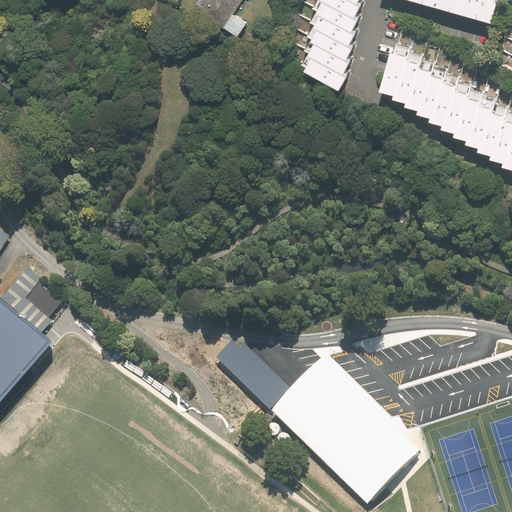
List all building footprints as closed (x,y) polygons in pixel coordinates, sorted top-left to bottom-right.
[(236,12),(243,0),(209,0),(203,10),(240,35),(249,21),(236,12)] [(358,28),(364,15),(361,14),(334,0),(326,0),(322,9),(326,11),(358,28)] [(334,0),(361,14),(367,1),(364,0),(334,0)] [(457,0),(455,8),(469,11),(472,0),(457,0)] [(472,0),(469,11),(483,15),(486,0),(472,0)] [(486,0),(483,15),(496,19),(501,0),(486,0)] [(354,42),(361,29),(358,28),(326,11),(319,24),(322,25),(354,42)] [(352,56),(358,44),(354,42),(322,25),(316,38),(320,40),(352,56)] [(350,71),(357,59),(352,56),(320,40),(313,52),(317,54),(350,71)] [(410,54),(395,49),(385,89),(399,94),(409,57),(410,54)] [(346,85),(353,72),(350,71),(317,54),(310,66),(346,85)] [(422,61),(409,57),(399,94),(398,97),(412,101),(421,65),(422,61)] [(434,69),(421,65),(412,101),(411,105),(424,109),(433,73),(434,69)] [(447,77),(433,73),(424,109),(423,113),(436,117),(446,80),(447,77)] [(459,84),(446,80),(436,117),(435,121),(448,124),(458,88),(459,84)] [(472,92),(458,88),(448,124),(447,128),(460,132),(471,95),(472,92)] [(484,99),(471,95),(460,132),(459,136),(473,139),(483,103),(484,99)] [(496,107),(483,103),(473,139),(472,143),(486,147),(495,111),(496,107)] [(508,115),(495,111),(486,147),(485,153),(499,156),(508,118),(508,115)] [(511,119),(508,118),(499,156),(498,160),(511,163),(511,119)] [(0,255),(12,235),(0,227),(0,255)] [(0,402),(53,339),(0,294),(0,402)] [(322,318),(327,330),(348,322),(344,310),(322,318)] [(276,408),(371,502),(422,450),(327,356),(276,408)]
